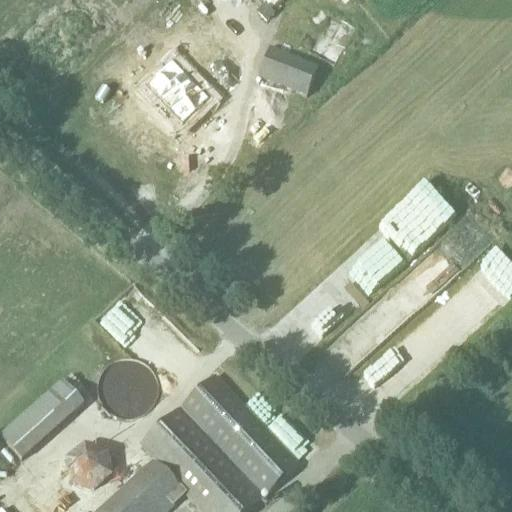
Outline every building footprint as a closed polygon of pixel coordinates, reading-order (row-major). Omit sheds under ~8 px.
[(228,50),(197,80),(215,98),(246,68),(228,50)] [(259,81),(306,101),(318,71),(272,51),(259,81)] [(151,79),(154,82),(146,90),(184,128),(210,103),(172,65),(165,72),(162,69),(151,79)] [(378,289),(363,278),(372,267),(357,255),(343,275),(372,297),(378,289)] [(490,268),(423,326),(446,351),(511,294),(490,268)] [(332,298),(326,290),(295,313),(299,319),(296,321),(310,340),(361,302),(351,288),(352,287),(340,270),(332,276),(343,291),(332,298)] [(134,360),(146,349),(118,319),(106,330),(134,360)] [(171,511),(188,497),(201,511),(253,511),(300,469),(216,380),(143,449),(155,462),(100,511),(171,511)] [(2,440),(23,464),(85,408),(64,385),(2,440)] [(85,445),(67,462),(71,486),(95,494),(113,478),(108,453),(85,445)]
